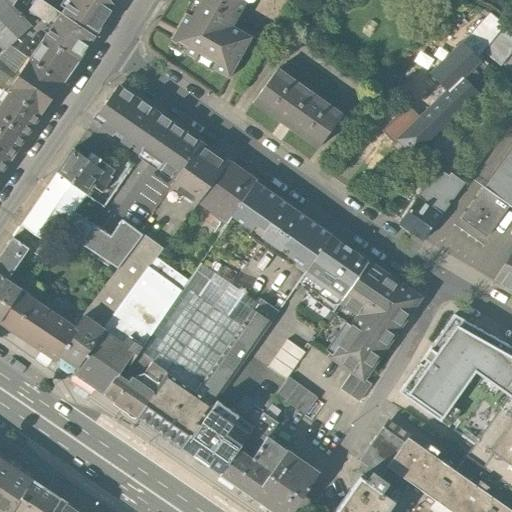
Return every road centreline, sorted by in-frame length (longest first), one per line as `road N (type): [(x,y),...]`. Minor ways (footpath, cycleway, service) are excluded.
road 1 (residential): [(113,51),(442,282)]
road 2 (residential): [(442,282),(379,401),(308,507)]
road 3 (primary): [(0,385),(183,511)]
road 4 (residential): [(0,218),(113,51)]
